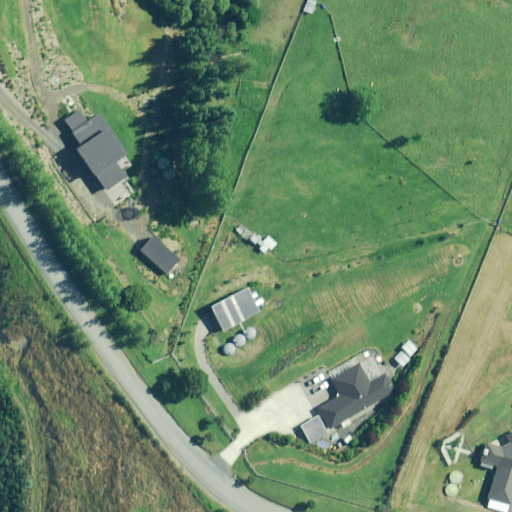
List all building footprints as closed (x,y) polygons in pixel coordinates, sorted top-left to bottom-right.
[(217,331),(253,312),(240,287),(204,307),(217,331)] [(410,350),(397,367),(405,373),(417,356),(410,350)] [(362,358),(316,385),(326,402),(312,410),(325,433),(397,390),(379,360),(371,364),(368,359),(364,362),(362,358)] [(485,499),(509,507),(511,497),(511,419),(510,421),(511,424),(511,429),(482,444),(477,461),(493,465),(485,499)] [(290,427),(287,435),(326,450),(329,442),(290,427)]
